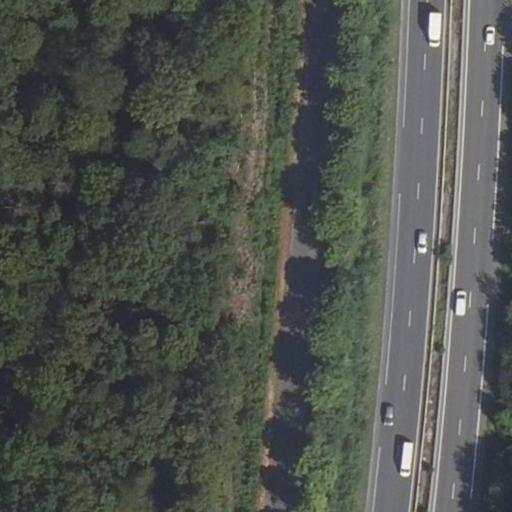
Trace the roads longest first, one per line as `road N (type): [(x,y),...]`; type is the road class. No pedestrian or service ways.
road 1 (unclassified): [(327,0),(308,263),(277,511)]
road 2 (trunk): [(426,0),(390,511)]
road 3 (trunk): [(449,511),(485,0)]
